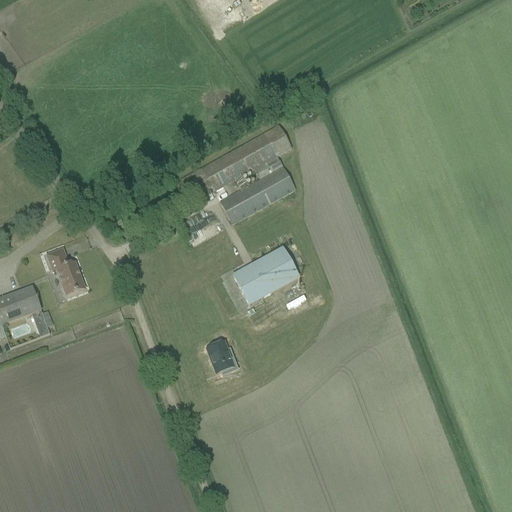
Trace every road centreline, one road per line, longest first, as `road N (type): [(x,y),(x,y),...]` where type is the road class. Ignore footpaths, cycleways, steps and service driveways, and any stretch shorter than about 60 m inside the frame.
road 1 (track): [(107,248),(215,511)]
road 2 (unclassified): [(107,248),(0,109)]
